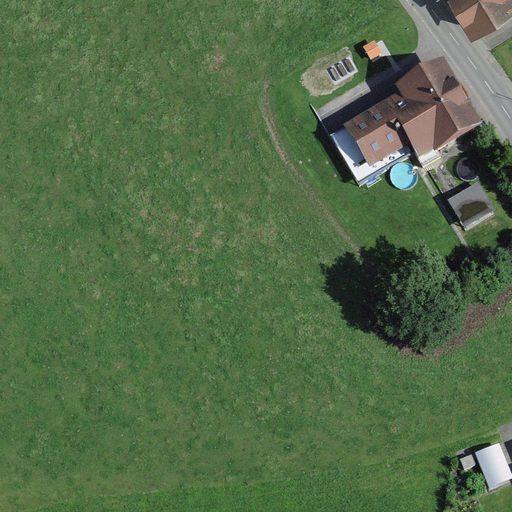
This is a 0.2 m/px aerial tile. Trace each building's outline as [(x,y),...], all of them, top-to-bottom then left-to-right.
[(511,0),(450,0),(468,29),(511,2),(511,0)] [(373,61),(384,54),(376,42),(365,48),(373,61)] [(443,74),(347,133),(370,172),(408,148),(417,163),(476,127),(443,74)] [(481,181),(446,201),(469,242),(504,222),(481,181)] [(478,453),(491,488),(511,479),(511,473),(501,444),(478,453)]
